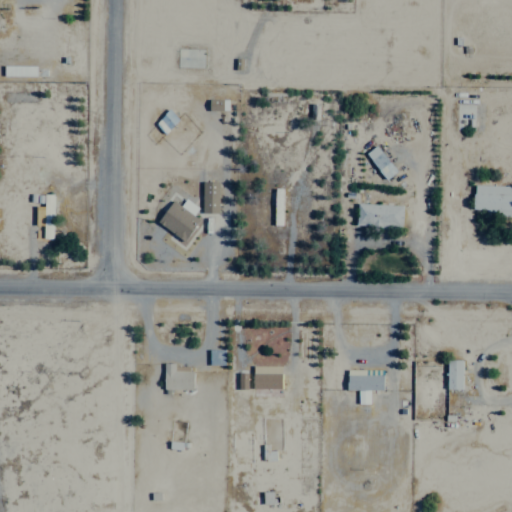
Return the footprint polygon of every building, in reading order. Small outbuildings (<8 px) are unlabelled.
[(162,131),(177,121),(169,110),(154,120),(162,131)] [(364,153),(383,180),(394,172),(375,145),(364,153)] [(216,213),(217,181),(200,181),(200,213),(216,213)] [(471,211),(510,212),(511,186),(472,184),(471,211)] [(41,238),(51,238),(51,194),(41,194),(41,238)] [(196,207),(183,199),(179,205),(170,200),(155,223),(183,241),(197,219),(191,215),(196,207)] [(400,227),(400,205),(355,204),(354,226),(400,227)] [(222,350),(208,350),(208,365),(222,365),(222,350)] [(460,360),(445,360),(445,389),(460,389),(460,360)] [(191,365),(161,364),(161,388),(190,389),(191,365)] [(280,389),(280,366),(251,365),(250,389),(280,389)] [(381,370),(345,369),(345,390),(356,390),(355,403),(367,403),(367,389),(381,390),(381,370)] [(246,372),(237,372),(236,389),(245,389),(246,372)] [(274,503),(273,491),(261,491),(261,504),(274,503)]
